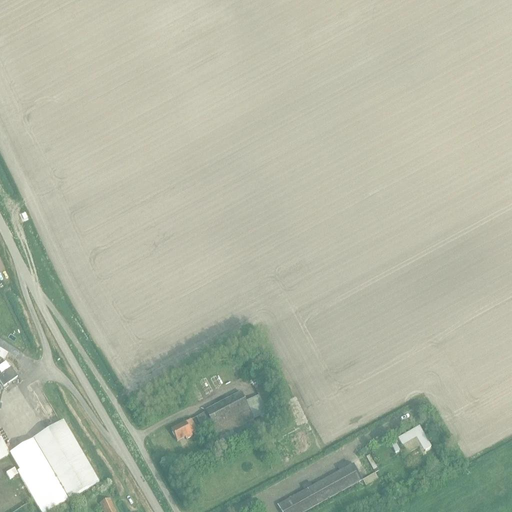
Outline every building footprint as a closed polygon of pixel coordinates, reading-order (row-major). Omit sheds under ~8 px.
[(0,374),(0,383),(2,387),(16,377),(10,368),(0,374)] [(255,386),(269,415),(278,410),(263,382),(255,386)] [(192,389),(198,401),(202,399),(196,387),(192,389)] [(236,440),(231,431),(253,419),(240,393),(204,412),(205,413),(196,417),(202,429),(210,425),(222,448),(236,440)] [(61,424),(59,425),(56,419),(50,423),(53,428),(33,440),(36,445),(68,500),(96,484),(61,424)] [(186,441),(192,438),(190,434),(196,431),(191,420),(171,430),(177,441),(184,438),(186,441)] [(427,454),(433,451),(419,426),(413,429),(414,430),(398,440),(401,445),(417,436),(427,454)] [(0,459),(9,454),(0,439),(0,459)] [(390,441),(395,453),(401,450),(395,439),(390,441)] [(47,511),(68,500),(36,445),(12,459),(17,467),(13,470),(37,511),(47,511)] [(275,507),(277,511),(305,511),(358,482),(349,466),(275,507)] [(360,476),(366,485),(381,476),(375,467),(360,476)] [(100,504),(103,511),(114,511),(109,499),(100,504)]
